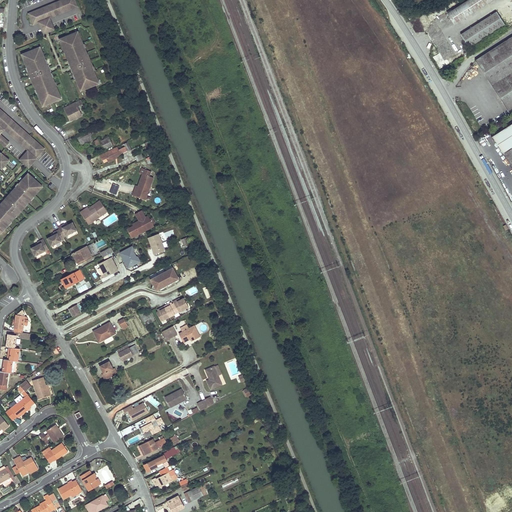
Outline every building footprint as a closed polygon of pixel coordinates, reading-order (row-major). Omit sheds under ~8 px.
[(43,34),(55,29),(50,17),(78,6),(75,0),(61,0),(28,13),(33,24),(38,22),(43,34)] [(455,24),(492,0),(460,0),(454,4),(456,8),(448,13),(455,24)] [(461,34),(469,47),(505,24),(497,11),(461,34)] [(410,21),(416,32),(425,31),(418,17),(410,21)] [(399,33),(401,31),(393,19),(391,21),(399,33)] [(85,89),(95,84),(94,81),(97,80),(93,70),(92,70),(91,68),(93,67),(88,56),(87,56),(85,54),(87,53),(84,47),(83,48),(82,45),(83,45),(79,35),(75,36),(74,33),(63,37),(65,41),(61,42),(65,52),(66,52),(67,54),(66,55),(69,61),(70,60),(71,63),(70,63),(74,75),(76,74),(77,77),(76,77),(80,87),(83,86),(85,89)] [(511,36),(476,60),(509,110),(511,108),(511,36)] [(38,52),(36,49),(26,53),(27,56),(23,58),(28,68),(29,67),(30,70),(28,70),(33,82),(34,81),(35,84),(34,84),(37,90),(38,90),(39,92),(38,93),(42,102),(45,101),(47,104),(57,100),(56,97),(60,95),(56,85),(55,86),(53,83),(55,83),(52,77),(51,77),(50,75),(51,74),(46,63),(45,63),(44,61),(45,60),(41,50),(38,52)] [(77,106),(75,102),(64,108),(71,121),(81,115),(77,106)] [(44,149),(0,109),(0,141),(5,146),(9,142),(0,134),(5,129),(28,150),(20,160),(29,168),(33,163),(38,158),(37,157),(44,149)] [(511,123),(493,136),(511,166),(511,123)] [(95,133),(93,130),(78,138),(81,145),(89,141),(88,139),(92,137),(91,135),(95,133)] [(112,146),(109,138),(99,142),(98,139),(94,141),(96,146),(101,144),(103,150),(112,146)] [(120,153),(117,147),(105,153),(101,156),(102,159),(107,157),(108,159),(120,153)] [(10,160),(1,153),(0,154),(0,167),(2,169),(10,160)] [(143,173),(138,186),(135,196),(145,200),(154,178),(150,176),(147,175),(149,170),(142,168),(141,173),(143,173)] [(40,184),(31,176),(29,179),(26,176),(19,184),(20,185),(18,187),(17,186),(13,191),(14,192),(12,194),(11,193),(3,202),(4,203),(2,205),(1,204),(0,205),(0,229),(2,232),(9,224),(8,223),(10,221),(11,222),(15,217),(14,216),(16,214),(18,215),(26,206),(24,205),(26,203),(27,204),(31,199),(30,198),(32,196),(33,197),(40,189),(37,186),(40,184)] [(106,209),(100,200),(93,205),(95,208),(90,211),(88,208),(88,207),(80,212),(89,224),(104,213),(103,211),(106,209)] [(143,210),(136,213),(139,220),(146,217),(143,210)] [(146,217),(139,220),(140,222),(134,225),(127,229),(132,237),(155,225),(154,224),(151,218),(149,215),(147,216),(146,217)] [(64,224),(58,227),(59,229),(63,236),(76,229),(72,222),(65,226),(64,224)] [(55,234),(47,238),(51,245),(64,239),(63,236),(59,229),(53,232),(55,234)] [(159,233),(148,237),(154,253),(165,249),(159,233)] [(190,243),(187,236),(179,241),(182,247),(190,243)] [(39,244),(32,248),(35,255),(48,248),(44,239),(38,242),(39,244)] [(77,263),(92,255),(87,246),(72,253),(77,263)] [(132,246),(120,252),(128,268),(140,261),(132,246)] [(113,252),(111,247),(101,253),(103,257),(113,252)] [(78,265),(93,257),(92,255),(77,263),(78,265)] [(111,257),(99,264),(106,277),(118,270),(111,257)] [(173,268),(151,279),(153,283),(152,288),(157,290),(163,286),(164,288),(168,286),(167,284),(171,282),(172,284),(176,282),(175,280),(178,278),(173,268)] [(83,277),(79,269),(61,279),(66,287),(78,281),(78,280),(83,277)] [(88,283),(77,288),(79,292),(90,287),(88,283)] [(177,301),(177,300),(173,302),(174,303),(178,312),(189,307),(184,298),(180,300),(177,301)] [(178,312),(174,303),(172,304),(169,306),(168,304),(164,306),(170,317),(178,312)] [(170,317),(164,306),(160,308),(161,310),(159,311),(157,312),(161,321),(170,317)] [(137,312),(143,323),(153,318),(147,307),(137,312)] [(79,308),(71,312),(73,316),(81,312),(79,308)] [(16,315),(14,331),(15,331),(22,332),(24,316),(16,315)] [(128,326),(124,318),(119,321),(123,329),(128,326)] [(115,333),(110,322),(93,331),(99,342),(104,339),(103,338),(110,334),(111,336),(115,333)] [(177,335),(172,326),(166,329),(170,338),(177,335)] [(183,342),(191,339),(192,338),(193,340),(200,336),(194,326),(179,334),(183,342)] [(166,329),(162,331),(166,340),(170,338),(166,329)] [(11,347),(15,348),(17,335),(26,336),(26,333),(22,332),(15,331),(14,335),(8,334),(6,347),(11,347)] [(127,345),(117,350),(119,353),(129,348),(127,345)] [(134,345),(129,348),(133,355),(138,352),(134,345)] [(15,348),(11,347),(9,360),(13,360),(18,361),(20,348),(15,348)] [(123,361),(133,355),(129,348),(119,353),(123,361)] [(13,360),(9,360),(4,359),(2,372),(9,373),(10,368),(12,369),(13,360)] [(105,379),(117,373),(114,368),(113,369),(109,362),(100,366),(104,374),(102,374),(105,379)] [(221,385),(213,366),(205,370),(208,377),(209,377),(210,379),(209,379),(206,380),(210,389),(221,385)] [(4,385),(7,385),(9,373),(2,372),(0,371),(0,388),(4,389),(4,385)] [(38,399),(48,396),(45,385),(43,377),(33,380),(38,399)] [(26,381),(20,385),(21,386),(25,391),(31,386),(26,381)] [(177,401),(185,397),(181,389),(164,398),(170,408),(178,403),(177,401)] [(30,407),(35,403),(28,395),(25,397),(24,398),(30,407)] [(30,407),(24,398),(11,408),(10,407),(4,412),(12,421),(17,417),(18,418),(23,414),(22,413),(27,409),(28,410),(31,408),(30,407)] [(205,409),(212,405),(208,398),(201,402),(205,409)] [(197,404),(200,411),(205,409),(201,402),(197,404)] [(131,405),(122,410),(124,414),(127,412),(132,421),(148,412),(143,403),(133,409),(131,405)] [(144,419),(147,424),(141,427),(144,432),(149,430),(152,435),(161,431),(158,425),(163,423),(161,417),(155,420),(153,415),(144,419)] [(1,416),(0,416),(0,430),(2,429),(3,430),(8,426),(1,416)] [(54,442),(63,436),(55,424),(46,431),(54,442)] [(44,442),(48,440),(43,433),(39,435),(44,442)] [(171,438),(174,444),(179,441),(176,435),(171,438)] [(139,446),(142,451),(144,450),(146,454),(166,444),(162,436),(160,437),(161,440),(155,443),(153,439),(139,446)] [(62,443),(51,450),(49,447),(46,450),(48,453),(44,455),(49,463),(53,460),(53,461),(57,458),(57,459),(68,452),(62,443)] [(177,453),(174,447),(167,451),(167,452),(163,454),(164,455),(147,463),(144,465),(147,470),(150,468),(162,462),(167,460),(165,457),(169,455),(170,457),(177,453)] [(31,457),(24,461),(22,462),(19,457),(13,460),(16,464),(20,472),(21,474),(29,470),(30,472),(30,473),(38,469),(31,457)] [(16,474),(20,472),(16,464),(12,467),(16,474)] [(175,473),(173,470),(170,472),(167,466),(158,471),(161,476),(156,479),(158,484),(161,483),(162,485),(177,478),(175,473)] [(10,478),(13,476),(8,467),(0,470),(0,483),(3,482),(10,478)] [(89,491),(99,485),(95,478),(97,477),(94,473),(92,474),(89,471),(80,476),(89,491)] [(3,482),(6,486),(13,482),(12,481),(10,478),(3,482)] [(81,489),(75,479),(72,481),(78,491),(81,489)] [(64,499),(78,491),(72,481),(69,483),(69,484),(65,487),(64,486),(58,489),(64,499)] [(207,482),(187,492),(192,501),(207,494),(204,486),(208,485),(207,482)] [(49,495),(48,494),(44,497),(46,501),(47,502),(40,505),(37,507),(31,510),(32,511),(49,511),(56,508),(52,502),(49,495)] [(69,502),(72,508),(85,501),(82,495),(69,502)] [(86,506),(89,511),(96,511),(108,506),(102,496),(86,506)] [(167,502),(172,511),(179,507),(180,509),(184,507),(178,496),(167,502)]
